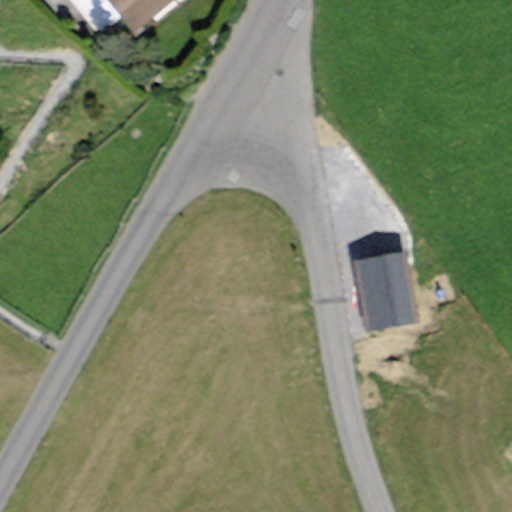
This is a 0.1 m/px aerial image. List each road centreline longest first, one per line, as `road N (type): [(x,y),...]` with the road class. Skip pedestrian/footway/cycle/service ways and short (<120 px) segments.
road 1 (unclassified): [(281,1),(0,490)]
road 2 (unclassified): [(281,1),(323,272),(367,475),(383,511)]
